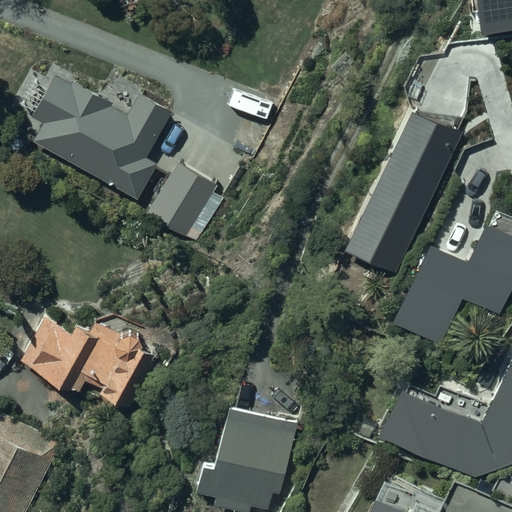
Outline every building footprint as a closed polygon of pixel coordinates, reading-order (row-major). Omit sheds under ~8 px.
[(60,68),(39,105),(97,139),(85,160),(118,179),(129,161),(147,172),(153,162),(168,171),(145,210),(195,239),(225,189),(211,182),(222,163),(207,154),(198,169),(179,157),(176,161),(161,152),(182,116),(138,90),(132,100),(115,90),(117,87),(91,72),(84,82),(60,68)] [(44,311),(20,356),(77,387),(86,370),(103,379),(99,386),(131,403),(156,358),(151,355),(155,348),(141,341),(142,339),(142,338),(142,337),(141,336),(141,335),(141,334),(141,333),(140,332),(140,331),(139,330),(138,329),(138,328),(137,328),(136,327),(135,326),(134,326),(133,325),(132,325),(131,325),(130,324),(129,324),(128,324),(127,324),(126,324),(125,324),(124,324),(123,325),(122,325),(121,326),(120,326),(119,327),(118,327),(117,328),(116,329),(116,330),(98,316),(91,325),(78,317),(72,328),(44,311)] [(396,383),(372,428),(474,476),(511,461),(511,347),(487,402),(436,378),(432,386),(406,374),(401,385),(396,383)] [(296,417),(226,401),(209,461),(201,459),(194,490),(216,495),(214,502),(249,510),(251,502),(267,505),(271,489),(279,491),(296,417)] [(0,511),(22,511),(59,440),(0,407),(0,511)] [(440,511),(446,498),(388,472),(365,511),(440,511)]
